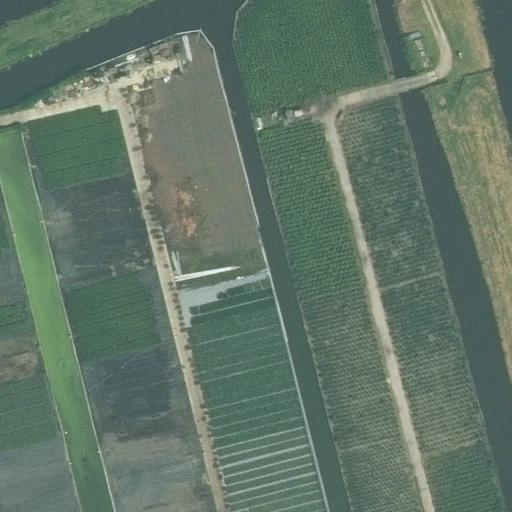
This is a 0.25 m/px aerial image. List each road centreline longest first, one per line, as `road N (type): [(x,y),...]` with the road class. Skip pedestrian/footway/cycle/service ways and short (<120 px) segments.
road 1 (track): [(426,511),(328,126),(340,102),(443,68),(424,0)]
road 2 (track): [(216,511),(119,113)]
